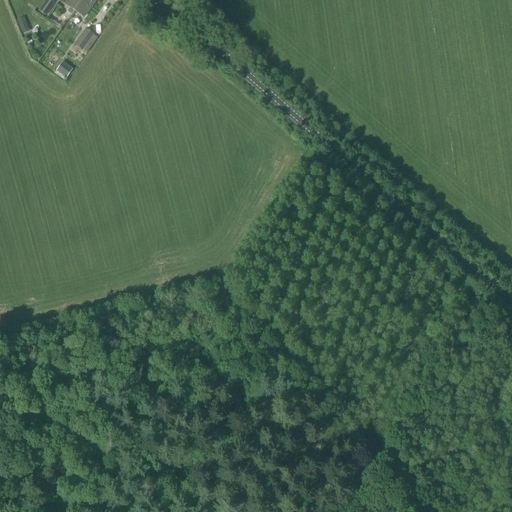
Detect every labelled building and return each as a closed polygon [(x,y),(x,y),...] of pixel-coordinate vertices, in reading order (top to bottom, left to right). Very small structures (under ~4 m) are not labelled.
[(45,16),(54,3),(49,0),(45,0),(38,11),(45,16)] [(74,11),(81,0),(67,0),(65,5),(69,8),(66,12),(71,15),(74,11)] [(81,0),(74,11),(83,18),(95,0),(81,0)] [(24,18),(17,20),(22,34),(29,32),(24,18)] [(87,53),(97,38),(93,35),(94,34),(85,28),(74,45),(82,51),(83,50),(87,53)] [(60,65),(55,72),(66,79),(72,69),(69,67),(67,70),(60,65)]
